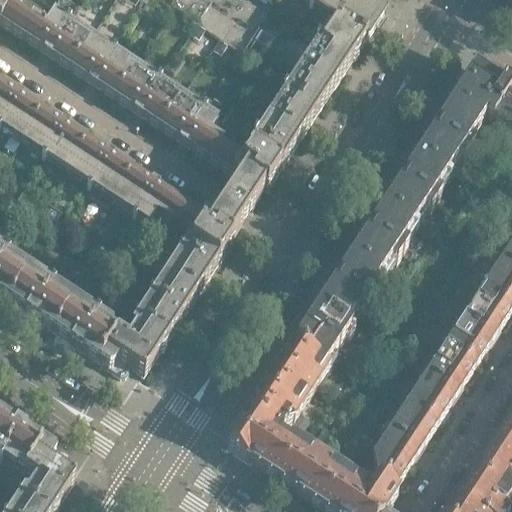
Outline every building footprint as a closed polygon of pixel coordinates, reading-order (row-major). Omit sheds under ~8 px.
[(10,9),(16,0),(0,0),(0,14),(8,20),(12,14),(10,9)] [(260,0),(276,10),(282,0),(260,0)] [(381,14),(369,5),(360,0),(297,0),(334,24),(335,29),(364,48),(382,20),(381,14)] [(87,46),(64,31),(52,23),(44,36),(12,14),(8,20),(1,29),(69,74),(87,46)] [(331,97),(364,48),(335,29),(302,78),(331,97)] [(134,77),(111,62),(87,46),(69,74),(116,105),(134,77)] [(489,130),(510,98),(474,75),(464,91),(464,90),(434,137),(468,160),(474,151),(469,147),(483,126),(489,130)] [(180,107),(157,92),(134,77),(116,105),(162,135),(180,107)] [(299,146),(331,97),(302,78),(270,127),(299,146)] [(40,117),(25,107),(0,90),(0,130),(22,145),(40,117)] [(511,99),(510,98),(489,130),(510,143),(511,140),(511,99)] [(241,165),(207,143),(215,131),(180,107),(162,135),(230,180),(237,170),(241,165)] [(86,147),(71,138),(40,117),(22,145),(68,175),(86,147)] [(272,188),(299,146),(270,127),(246,164),(241,165),(237,170),(254,181),(256,177),(272,188)] [(463,168),(468,160),(434,137),(417,162),(446,181),(449,183),(460,167),(463,168)] [(133,178),(116,167),(86,147),(68,175),(114,206),(133,178)] [(436,198),(446,181),(417,162),(401,187),(435,210),(441,201),(436,198)] [(229,247),(252,214),(263,196),(265,198),(272,188),(256,177),(254,181),(237,170),(230,180),(240,186),(229,202),(211,230),(202,224),(195,234),(211,245),(209,248),(225,258),(231,249),(229,247)] [(202,224),(161,197),(133,178),(114,206),(150,229),(158,217),(192,239),(195,234),(202,224)] [(435,210),(401,187),(384,212),(413,232),(424,215),(430,219),(435,210)] [(16,206),(31,216),(35,209),(21,199),(16,206)] [(403,248),(413,232),(384,212),(368,238),(402,260),(408,252),(403,248)] [(197,301),(225,258),(209,248),(211,245),(195,234),(192,239),(193,245),(168,282),(197,301)] [(402,260),(368,238),(351,263),(380,282),(391,265),(397,269),(402,260)] [(511,275),(511,254),(508,260),(503,257),(498,266),(511,275)] [(27,281),(5,266),(0,262),(0,304),(8,310),(27,281)] [(370,298),(380,282),(351,263),(335,288),(369,311),(375,302),(370,298)] [(511,315),(511,275),(498,266),(492,274),(497,277),(484,297),(511,315)] [(94,325),(72,310),(27,281),(8,310),(75,354),(94,325)] [(167,347),(197,301),(168,282),(138,328),(167,347)] [(369,311),(335,288),(318,313),(347,332),(358,316),(364,319),(369,311)] [(494,345),(511,316),(511,315),(484,297),(471,317),(466,314),(460,323),(494,345)] [(350,334),(347,332),(318,313),(305,333),(337,353),(350,334)] [(475,373),(494,345),(460,323),(455,331),(459,334),(446,354),(475,373)] [(143,383),(164,352),(167,347),(138,328),(126,346),(94,325),(75,354),(119,383),(125,382),(130,374),(143,383)] [(337,353),(305,333),(293,352),(324,373),(337,353)] [(317,384),(324,373),(293,352),(278,374),(313,397),(320,386),(317,384)] [(456,402),(475,373),(446,354),(433,374),(428,371),(423,380),(456,402)] [(313,397),(278,374),(263,396),(295,417),(303,406),(306,408),(313,397)] [(438,430),(456,402),(423,380),(417,388),(422,391),(409,411),(438,430)] [(280,440),(288,428),(291,430),(298,419),(295,417),(263,396),(226,453),(248,467),(248,468),(254,472),(263,459),(259,457),(266,447),(275,452),(281,449),(280,440)] [(347,420),(352,411),(345,406),(339,414),(347,420)] [(419,459),(438,430),(409,411),(396,431),(391,428),(385,437),(419,459)] [(342,428),(347,420),(339,414),(334,423),(342,428)] [(41,450),(0,423),(0,464),(22,479),(41,450)] [(511,428),(494,453),(511,465),(511,428)] [(327,450),(332,442),(325,437),(319,445),(327,450)] [(393,498),(419,459),(385,437),(380,445),(384,448),(374,464),(377,487),(393,498)] [(277,487),(297,456),(292,453),(288,454),(281,449),(275,452),(266,447),(259,457),(263,459),(254,472),(277,487)] [(27,511),(58,511),(74,488),(61,479),(65,472),(64,466),(41,450),(22,479),(35,488),(22,508),(27,511)] [(511,465),(494,453),(477,479),(511,502),(511,465)] [(299,501),(322,467),(312,460),(310,464),(297,456),(277,487),(299,501)] [(315,511),(324,511),(342,486),(329,477),(332,473),(322,467),(299,501),(315,511)] [(505,511),(511,502),(477,479),(460,505),(470,511),(505,511)] [(357,511),(367,496),(357,490),(355,494),(342,486),(324,511),(357,511)] [(389,511),(397,500),(393,498),(377,487),(370,498),(367,496),(357,511),(389,511)]
